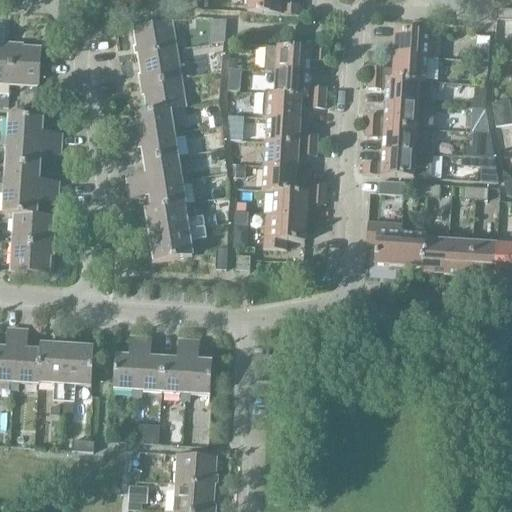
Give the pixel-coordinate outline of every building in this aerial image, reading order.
[(280,0),(248,0),(247,15),(280,17),(280,0)] [(285,17),(298,18),(299,7),(286,6),(285,17)] [(498,11),(497,22),(507,22),(508,12),(498,11)] [(134,30),(138,59),(176,52),(171,24),(134,30)] [(396,33),(394,58),(427,60),(434,61),(436,27),(415,25),(414,35),(396,33)] [(475,64),(488,65),(490,39),(477,39),(475,64)] [(0,86),(10,87),(13,49),(0,47),(0,86)] [(264,73),(276,74),(309,76),(310,63),(315,63),(316,52),(310,52),(310,51),(266,48),(264,73)] [(13,49),(10,87),(39,89),(42,50),(13,49)] [(138,59),(143,87),(181,81),(176,52),(138,59)] [(315,63),(328,64),(328,53),(316,52),(315,63)] [(382,70),(381,81),(387,82),(393,82),(420,84),(419,84),(425,85),(425,84),(425,81),(437,82),(438,61),(434,61),(427,60),(394,58),(393,71),(382,70)] [(370,70),(369,80),(381,81),(382,70),(370,70)] [(313,90),(308,89),(309,76),(276,74),(275,97),(275,98),(302,99),(302,100),(307,101),(307,100),(313,100),(313,90)] [(369,80),(368,91),(381,92),(381,81),(369,80)] [(143,87),(148,115),(170,112),(170,113),(186,110),(181,81),(143,87)] [(386,92),(385,106),(418,108),(430,109),(431,85),(425,85),(419,84),(420,84),(393,82),(387,82),(386,92)] [(313,90),(313,100),(325,101),(326,90),(313,90)] [(301,110),(302,100),(302,99),(275,98),(275,97),(256,96),(255,110),(262,113),(261,117),(262,117),(262,119),(268,120),(268,121),(300,123),(301,110)] [(325,101),(313,100),(312,111),(325,112),(325,101)] [(385,106),(384,130),(416,132),(418,108),(385,106)] [(489,136),(485,112),(473,111),(471,135),(489,136)] [(170,112),(148,115),(137,116),(139,131),(119,134),(121,144),(174,136),(170,113),(170,112)] [(367,118),(366,128),(378,129),(379,119),(367,118)] [(9,119),(8,143),(61,146),(62,136),(42,135),(43,121),(9,119)] [(268,121),(266,145),(299,147),(300,123),(268,121)] [(378,129),(366,128),(365,139),(378,140),(378,129)] [(384,130),(382,153),(415,156),(416,132),(384,130)] [(242,144),(242,135),(230,134),(230,143),(242,144)] [(142,151),(144,165),(177,159),(174,136),(121,144),(122,154),(142,151)] [(494,161),(490,137),(474,136),(473,151),(468,150),(468,159),(482,160),(494,161)] [(305,137),(304,148),(317,148),(317,138),(305,137)] [(8,143),(6,167),(40,169),(40,156),(61,157),(61,146),(8,143)] [(265,169),(297,171),(298,158),(303,158),(304,148),(299,147),(266,145),(265,169)] [(317,148),(304,148),(303,158),(316,159),(317,148)] [(376,167),(375,177),(381,178),(413,180),(429,181),(431,157),(415,156),(382,153),(382,168),(376,167)] [(127,181),(128,191),(181,183),(177,159),(144,165),(146,178),(127,181)] [(468,159),(468,169),(481,170),(496,171),(494,161),(482,160),(468,159)] [(364,166),(363,177),(375,177),(376,167),(376,166),(364,166)] [(6,167),(5,191),(58,195),(59,184),(39,183),(40,169),(6,167)] [(314,186),(296,184),(297,171),(265,169),(263,193),(263,194),(275,195),(275,194),(313,196),(314,186)] [(511,196),(511,180),(504,180),(503,196),(511,196)] [(185,207),(181,183),(128,191),(130,202),(150,199),(152,211),(152,212),(184,207),(185,207)] [(378,197),(404,198),(404,186),(379,184),(378,197)] [(314,186),(313,196),(325,197),(326,186),(314,186)] [(416,198),(428,199),(428,187),(416,186),(416,198)] [(428,187),(428,199),(440,200),(440,188),(428,187)] [(464,201),(476,202),(476,190),(464,189),(464,201)] [(476,190),(476,202),(488,203),(488,191),(476,190)] [(3,216),(14,216),(14,215),(37,217),(37,204),(57,205),(58,195),(5,191),(3,216)] [(275,194),(275,195),(274,217),(273,218),(306,220),(307,207),(312,207),(313,196),(275,194)] [(325,197),(313,196),(312,207),(325,208),(325,197)] [(152,212),(152,211),(146,212),(150,239),(204,230),(203,220),(187,223),(184,207),(152,212)] [(14,216),(13,245),(51,247),(53,218),(37,217),(14,215),(14,216)] [(235,227),(247,228),(248,215),(236,215),(235,227)] [(273,218),(274,217),(266,217),(264,251),(285,253),(286,243),(304,245),(306,220),(273,218)] [(374,266),(399,268),(401,235),(402,235),(402,228),(368,226),(366,247),(376,248),(374,266)] [(415,236),(402,235),(401,235),(399,268),(422,269),(424,242),(426,243),(426,237),(425,237),(426,227),(416,226),(415,236)] [(204,230),(150,239),(154,266),(192,259),(190,243),(206,240),(204,230)] [(509,248),(497,247),(495,280),(511,280),(511,235),(510,236),(509,248)] [(422,275),(447,277),(449,244),(426,243),(424,242),(422,269),(422,275)] [(447,277),(471,278),(473,246),(449,244),(447,277)] [(51,247),(13,245),(11,274),(49,276),(51,247)] [(471,278),(495,280),(497,247),(473,246),(471,278)] [(228,252),(217,251),(216,262),(227,262),(228,252)] [(236,274),(245,274),(250,274),(251,259),(237,259),(236,274)] [(216,262),(216,272),(226,273),(227,262),(216,262)] [(0,384),(14,386),(18,332),(8,332),(6,352),(0,351),(0,384)] [(14,386),(38,387),(40,354),(27,353),(28,333),(18,332),(14,386)] [(113,392),(138,394),(141,340),(131,340),(129,360),(115,359),(113,392)] [(138,394),(162,395),(164,362),(150,361),(152,341),(141,340),(138,394)] [(162,395),(186,397),(189,343),(179,343),(177,363),(164,362),(162,395)] [(189,343),(186,397),(210,398),(212,365),(198,364),(200,344),(189,343)] [(53,403),(64,404),(67,349),(40,347),(40,354),(38,387),(39,387),(39,386),(54,387),(53,403)] [(67,349),(64,404),(74,405),(75,388),(91,389),(94,351),(67,349)] [(73,443),(72,454),(83,455),(83,444),(73,443)] [(94,445),(83,444),(83,455),(93,455),(94,445)] [(178,457),(176,486),(214,488),(216,459),(178,457)] [(176,486),(174,511),(212,511),(214,488),(176,486)]
